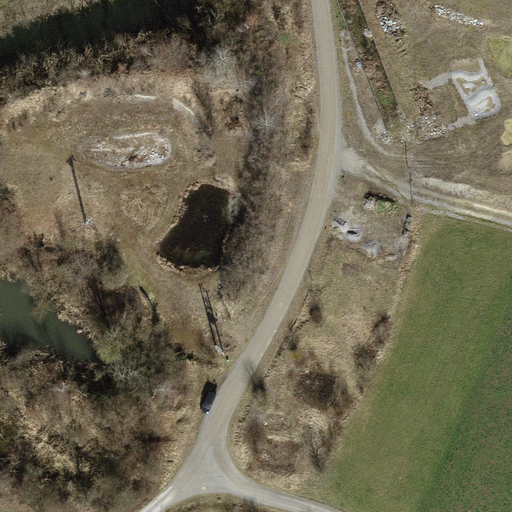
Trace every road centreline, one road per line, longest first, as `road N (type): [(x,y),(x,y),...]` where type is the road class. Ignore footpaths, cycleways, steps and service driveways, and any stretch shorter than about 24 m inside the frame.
road 1 (unclassified): [(319,0),(332,132),(318,201),(294,273),(223,408),(199,475)]
road 2 (track): [(318,511),(199,475),(147,511)]
